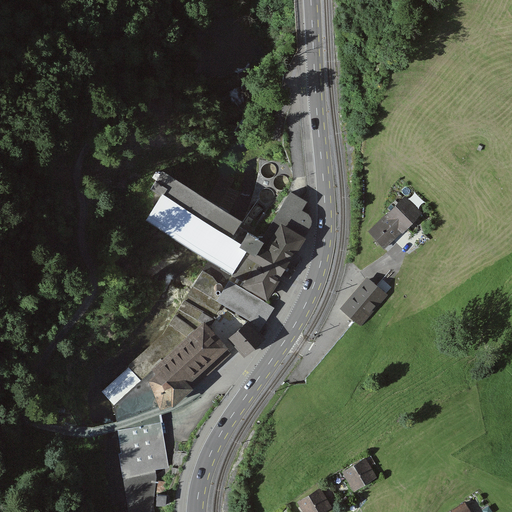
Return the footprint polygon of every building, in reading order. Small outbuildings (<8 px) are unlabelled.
[(144,220),(242,280),(270,234),(264,230),(163,169),(151,189),(159,195),(144,220)] [(290,189),(264,230),(270,234),(242,280),(268,295),(306,234),(312,225),(310,214),(302,208),(306,199),(290,189)] [(402,196),(367,232),(385,250),(421,214),(402,196)] [(367,277),(341,311),(364,329),(390,295),(367,277)] [(232,349),(205,316),(113,400),(116,420),(176,398),(232,349)] [(227,335),(244,355),(264,337),(247,318),(227,335)] [(104,384),(114,395),(141,370),(131,359),(104,384)] [(156,468),(169,466),(161,421),(119,428),(131,511),(154,511),(154,503),(156,468)] [(360,459),(337,474),(350,493),(373,478),(360,459)] [(172,498),(172,483),(160,483),(160,498),(172,498)] [(312,489),(289,505),(293,511),(319,511),(325,508),(312,489)] [(465,511),(460,502),(442,511),(465,511)]
